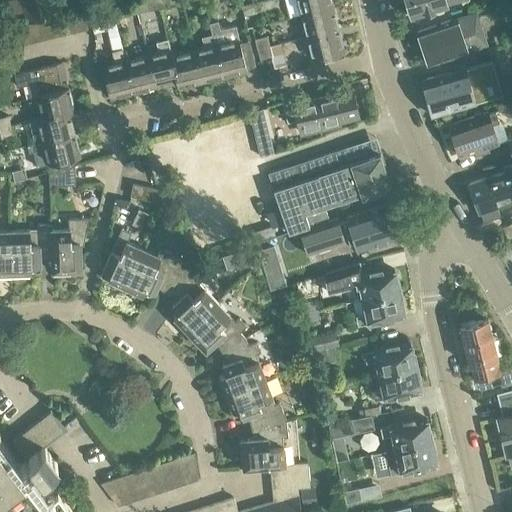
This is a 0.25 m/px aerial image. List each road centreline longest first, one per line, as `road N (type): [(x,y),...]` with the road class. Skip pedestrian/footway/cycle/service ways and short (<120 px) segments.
road 1 (residential): [(80,316),(160,357),(194,406),(210,490),(143,511)]
road 2 (residential): [(482,511),(429,287),(455,222)]
road 3 (residential): [(109,128),(386,59)]
road 4 (residential): [(80,316),(118,158),(109,128)]
road 5 (residential): [(109,511),(0,370)]
road 6 (residential): [(455,222),(418,154),(386,59)]
road 7 (residential): [(109,128),(82,39),(0,60)]
